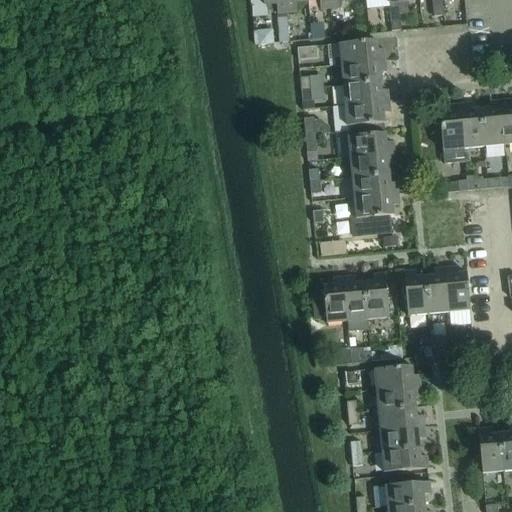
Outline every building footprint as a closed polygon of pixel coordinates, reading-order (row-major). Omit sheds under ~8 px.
[(262,0),(263,5),(276,4),(277,14),(287,13),(285,0),(262,0)] [(285,0),(287,13),(296,12),(295,2),(307,1),(306,0),(285,0)] [(306,0),(307,1),(319,0),(320,10),(330,9),(328,0),(306,0)] [(328,0),(330,9),(337,8),(339,8),(338,0),(328,0)] [(400,31),(399,15),(397,0),(388,0),(391,32),(400,31)] [(397,0),(399,15),(409,14),(407,0),(397,0)] [(442,16),(440,0),(431,0),(433,17),(442,16)] [(278,40),(286,39),(285,24),(276,26),(278,40)] [(322,26),(309,27),(310,40),(323,39),(322,26)] [(341,65),(385,61),(384,50),(377,51),(376,41),(339,45),(341,65)] [(318,59),(317,47),(297,49),(298,61),(318,59)] [(343,86),(380,83),(379,73),(386,73),(385,61),(341,65),(343,86)] [(301,90),(310,89),(309,77),(299,78),(301,90)] [(332,108),(389,103),(387,91),(381,91),(380,83),(343,86),(345,107),(332,108)] [(310,89),(301,90),(302,102),(312,101),(310,89)] [(501,102),(505,146),(511,144),(511,107),(511,101),(501,102)] [(484,148),(505,146),(501,102),(489,103),(490,109),(480,110),(484,148)] [(347,133),(384,129),(384,124),(383,114),(390,113),(389,103),(332,108),(335,134),(347,132),(347,133)] [(484,148),(480,110),(471,111),(471,105),(459,106),(464,163),(465,163),(463,149),(484,148)] [(444,165),(464,163),(459,106),(448,107),(449,113),(439,114),(444,165)] [(305,137),(315,136),(313,118),(303,119),(305,137)] [(350,158),(394,154),(392,143),(386,143),(385,134),(384,129),(347,133),(350,158)] [(315,136),(305,137),(307,153),(317,152),(315,136)] [(394,154),(350,158),(350,159),(351,177),(352,179),(389,175),(388,166),(395,165),(394,154)] [(309,183),(319,182),(318,170),(308,171),(309,183)] [(354,200),(398,195),(396,184),(390,184),(389,175),(352,179),(354,200)] [(488,190),(508,188),(507,176),(497,177),(497,179),(487,180),(488,190)] [(488,190),(487,180),(474,181),(474,177),(466,177),(466,182),(467,192),(488,190)] [(319,182),(309,183),(310,195),(320,194),(319,182)] [(446,194),(467,192),(466,182),(445,184),(446,194)] [(399,206),(398,195),(354,200),(356,219),(351,219),(353,238),(391,234),(389,217),(393,216),(392,206),(399,206)] [(322,211),(312,212),(313,224),(323,223),(322,211)] [(444,269),(448,313),(469,311),(466,273),(457,275),(456,268),(444,269)] [(428,315),(448,313),(444,269),(433,270),(434,277),(424,278),(428,315)] [(428,315),(424,278),(416,278),(415,272),(403,273),(407,317),(428,315)] [(363,283),(366,321),(388,320),(384,275),(372,276),(373,283),(363,283)] [(367,332),(366,321),(363,283),(355,284),(354,278),(343,279),(346,323),(347,323),(348,333),(367,332)] [(326,325),(346,323),(343,279),(332,280),(332,286),(323,287),(323,292),(311,293),(314,321),(326,320),(326,325)] [(473,354),(472,344),(460,345),(461,355),(473,354)] [(431,348),(432,357),(444,356),(443,346),(431,348)] [(420,359),(432,357),(431,348),(419,349),(420,359)] [(369,353),(370,363),(402,360),(401,350),(369,353)] [(350,365),(370,363),(369,353),(349,355),(350,365)] [(330,367),(350,365),(349,355),(329,357),(330,367)] [(376,391),(420,387),(418,376),(412,377),(411,367),(374,370),(376,391)] [(354,384),(353,373),(343,374),(344,385),(354,384)] [(378,412),(415,408),(414,399),(421,399),(420,387),(376,391),(378,412)] [(347,414),(357,413),(356,402),(346,403),(347,414)] [(379,432),(423,428),(422,417),(416,417),(415,408),(378,412),(379,432)] [(357,413),(347,414),(348,427),(358,426),(357,413)] [(502,473),(511,471),(511,427),(507,428),(508,434),(498,435),(502,473)] [(381,453),(419,449),(418,440),(424,439),(423,428),(379,432),(381,453)] [(502,473),(498,435),(490,436),(489,429),(477,430),(482,475),(502,473)] [(351,456),(361,455),(360,442),(350,443),(351,456)] [(419,449),(381,453),(383,473),(427,469),(426,457),(420,458),(419,449)] [(361,455),(351,456),(352,467),(362,466),(361,455)] [(375,509),(424,504),(423,495),(429,495),(429,483),(384,486),(384,487),(373,488),(375,509)] [(356,510),(366,509),(365,498),(355,499),(356,510)]
